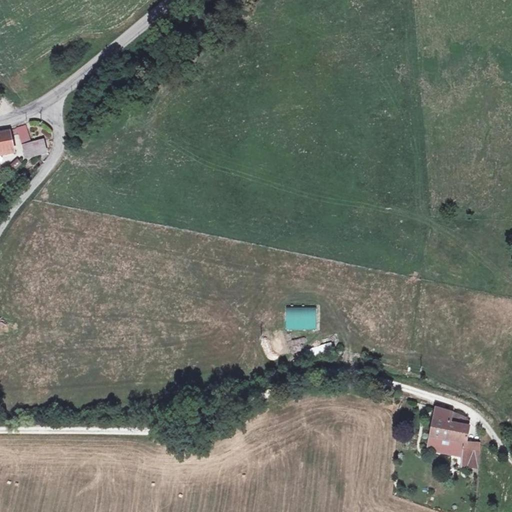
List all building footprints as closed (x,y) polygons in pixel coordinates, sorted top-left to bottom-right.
[(20,144),(31,141),(26,125),(15,128),(20,144)] [(0,155),(14,153),(10,132),(0,134),(0,155)] [(46,153),(43,142),(23,146),(26,158),(46,153)] [(315,330),(315,308),(285,308),(285,330),(315,330)] [(332,344),(305,349),(306,357),(334,353),(332,344)] [(464,456),(463,468),(478,468),(480,450),(465,450),(466,445),(469,427),(465,426),(465,419),(463,417),(453,413),(437,408),(431,436),(429,446),(430,448),(432,450),(464,456)]
